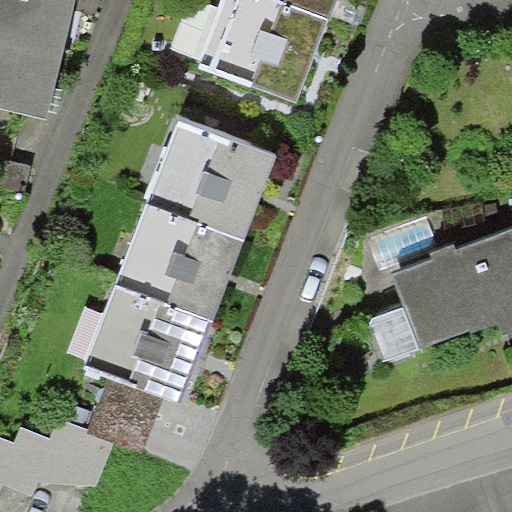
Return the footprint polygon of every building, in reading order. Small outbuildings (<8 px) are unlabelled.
[(0,0),(0,28),(68,46),(80,0),(0,0)] [(301,95),(334,14),(297,0),(227,0),(205,57),(301,95)] [(297,0),(334,14),(339,0),(297,0)] [(0,95),(52,109),(68,46),(0,28),(0,95)] [(250,237),(282,155),(186,117),(153,198),(250,237)] [(217,318),(250,237),(153,198),(120,280),(217,318)] [(375,319),(388,354),(511,310),(511,227),(401,267),(414,305),(375,319)] [(184,399),(217,318),(120,280),(88,361),(184,399)]
